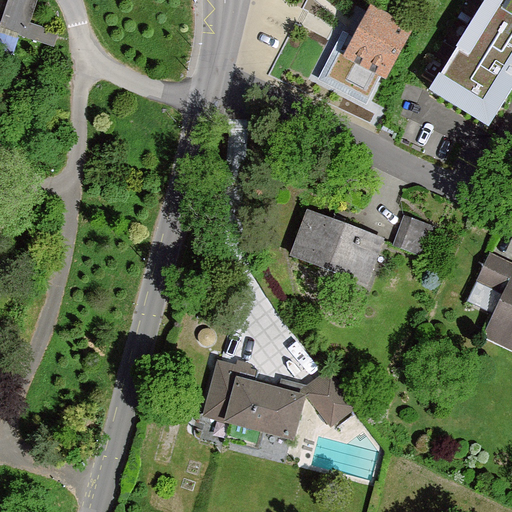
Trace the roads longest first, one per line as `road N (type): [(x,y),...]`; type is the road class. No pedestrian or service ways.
road 1 (unclassified): [(99,511),(216,71)]
road 2 (residential): [(216,71),(511,216)]
